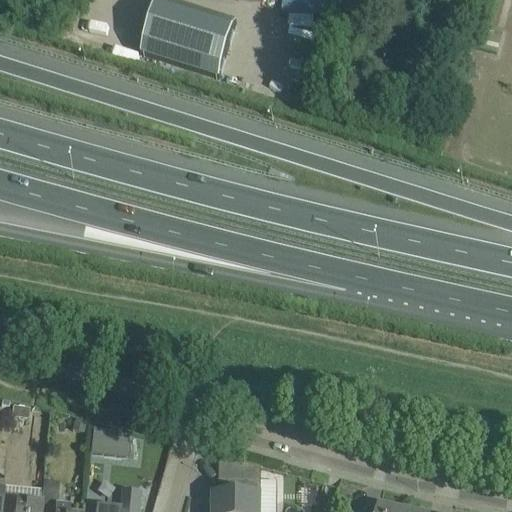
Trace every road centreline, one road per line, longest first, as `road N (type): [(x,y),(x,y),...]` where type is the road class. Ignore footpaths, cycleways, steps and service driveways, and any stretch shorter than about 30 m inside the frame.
road 1 (motorway): [(511,223),(0,62)]
road 2 (motorway): [(511,260),(0,132)]
road 3 (track): [(0,277),(511,386)]
road 4 (motorway): [(0,183),(350,275)]
road 5 (motorway): [(0,228),(350,275)]
road 6 (residential): [(511,489),(199,409)]
road 7 (residential): [(199,409),(0,352)]
road 8 (motorway): [(350,275),(511,310)]
